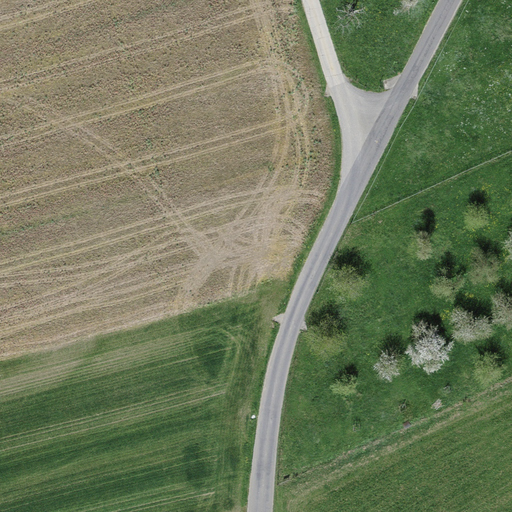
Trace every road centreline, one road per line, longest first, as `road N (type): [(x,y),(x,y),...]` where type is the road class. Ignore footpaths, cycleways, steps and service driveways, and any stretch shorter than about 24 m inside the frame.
road 1 (tertiary): [(259,511),(277,368),(299,299),(367,154)]
road 2 (tertiary): [(367,154),(449,0)]
road 3 (unclassified): [(307,0),(367,154)]
